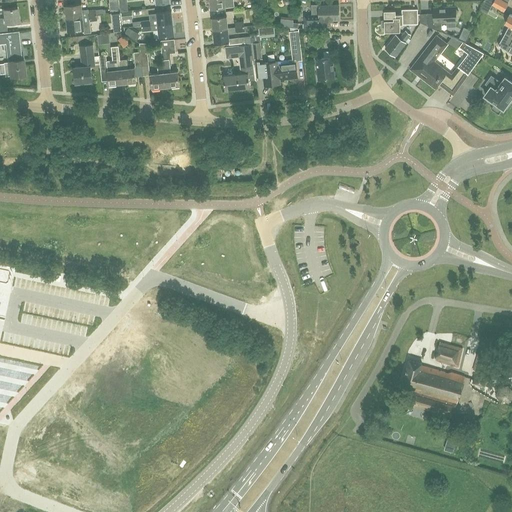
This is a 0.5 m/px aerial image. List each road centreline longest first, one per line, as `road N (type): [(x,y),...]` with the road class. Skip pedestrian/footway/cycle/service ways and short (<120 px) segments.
road 1 (unclassified): [(168,511),(240,439),(283,367),(290,304),(262,224)]
road 2 (tertiary): [(391,255),(291,421),(223,511)]
road 3 (tertiary): [(251,511),(309,434),(407,265)]
road 4 (residential): [(511,314),(418,304),(352,413)]
road 5 (residential): [(381,91),(340,110),(281,122),(201,121)]
road 6 (residential): [(201,121),(46,107)]
road 7 (residential): [(201,121),(190,0)]
